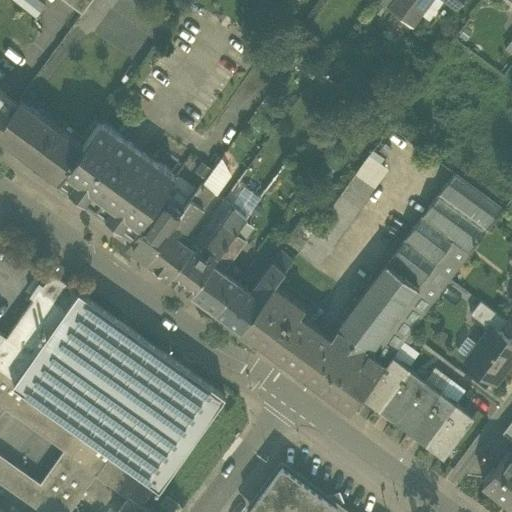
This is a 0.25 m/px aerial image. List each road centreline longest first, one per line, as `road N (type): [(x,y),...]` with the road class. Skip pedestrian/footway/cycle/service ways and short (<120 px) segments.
road 1 (tertiary): [(285,401),(0,186)]
road 2 (tertiary): [(431,507),(285,401)]
road 3 (residential): [(285,401),(202,511)]
road 4 (residential): [(511,400),(431,507)]
